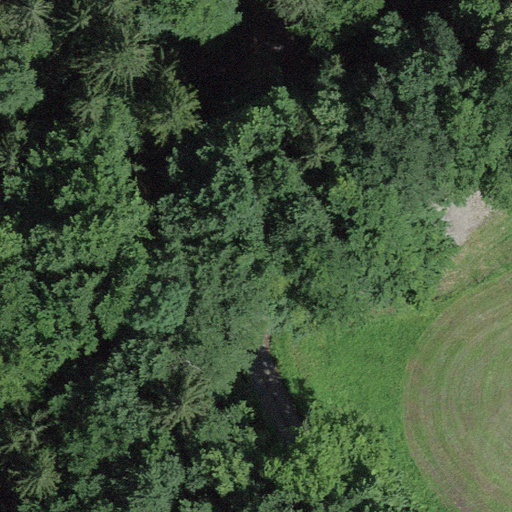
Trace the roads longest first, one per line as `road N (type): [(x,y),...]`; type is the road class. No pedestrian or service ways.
road 1 (track): [(346,511),(281,393),(203,206),(48,511)]
road 2 (unclassified): [(313,0),(259,48),(208,129),(203,206)]
